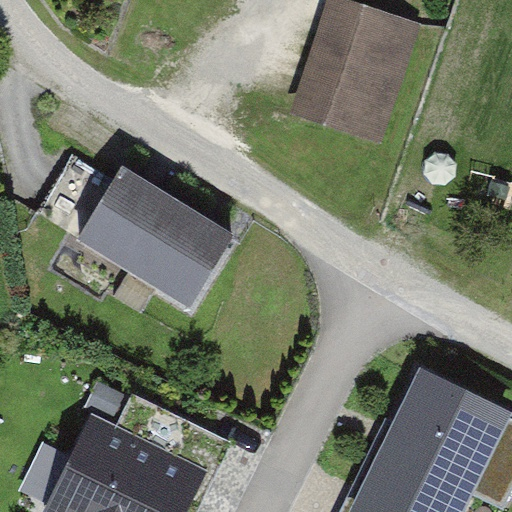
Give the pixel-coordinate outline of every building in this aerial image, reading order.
[(421,24),(342,0),(327,0),(293,112),(385,140),(421,24)] [(238,238),(122,176),(79,256),(195,318),(238,238)] [(511,490),(511,406),(419,361),(344,511),(468,511),(478,492),(505,505),(511,490)] [(230,442),(130,395),(114,428),(214,475),(230,442)] [(196,511),(214,475),(88,416),(42,511),(196,511)]
